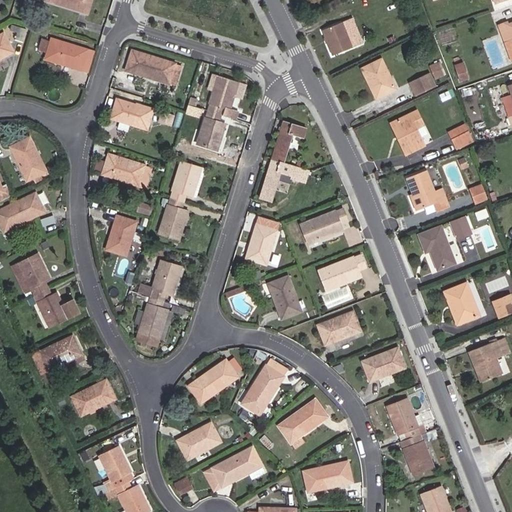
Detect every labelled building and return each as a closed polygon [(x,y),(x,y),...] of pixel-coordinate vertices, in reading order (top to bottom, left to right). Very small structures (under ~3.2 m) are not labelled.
[(45,0),(87,13),(91,0),(45,0)] [(210,15),(164,0),(136,0),(131,17),(208,40),(212,29),(207,27),(210,15)] [(334,56),(352,48),(341,22),(323,30),(334,56)] [(511,23),(508,25),(507,23),(499,26),(505,43),(511,40),(511,23)] [(14,40),(23,43),(27,29),(12,24),(10,30),(17,32),(14,40)] [(0,58),(13,52),(3,34),(0,35),(0,58)] [(44,59),(80,70),(87,50),(51,38),(50,43),(40,40),(36,51),(46,54),(44,59)] [(176,85),(181,69),(175,67),(175,65),(176,64),(132,51),(126,70),(169,84),(169,83),(176,85)] [(376,98),(396,88),(381,59),(362,69),(376,98)] [(438,64),(430,67),(434,79),(443,76),(438,64)] [(460,80),(467,77),(463,66),(456,68),(460,80)] [(435,87),(429,74),(409,84),(415,96),(435,87)] [(230,108),(238,83),(220,78),(215,91),(213,90),(207,110),(222,115),(236,120),(239,111),(230,108)] [(441,102),(452,98),(449,91),(438,96),(441,102)] [(110,118),(146,130),(153,110),(117,98),(110,118)] [(220,122),(222,115),(207,110),(206,113),(201,130),(203,131),(199,145),(217,150),(225,124),(220,122)] [(424,146),(416,129),(423,125),(417,111),(393,122),(400,137),(398,139),(405,155),(424,146)] [(173,116),(162,113),(159,122),(170,125),(173,116)] [(296,167),(284,164),(293,135),(304,138),(307,129),(283,121),(259,198),(272,202),(281,173),(291,176),(291,179),(301,182),(305,169),(303,169),(304,164),(298,162),(296,167)] [(398,139),(400,137),(393,122),(391,124),(398,139)] [(453,142),(468,133),(464,125),(449,134),(453,142)] [(457,149),(472,141),(468,133),(453,142),(457,149)] [(40,174),(46,171),(28,138),(10,147),(27,181),(32,178),(35,184),(43,180),(40,174)] [(138,184),(144,186),(150,167),(108,154),(102,174),(138,185),(138,184)] [(463,169),(467,167),(463,158),(459,160),(463,169)] [(192,196),(197,181),(195,181),(199,167),(181,162),(170,197),(184,202),(186,194),(192,196)] [(434,191),(426,171),(407,178),(419,210),(438,203),(440,210),(448,207),(441,188),(434,191)] [(486,199),(481,184),(471,188),(477,202),(486,199)] [(0,209),(0,224),(3,231),(45,212),(35,193),(0,209)] [(183,226),(188,211),(181,209),(184,202),(170,197),(159,233),(176,239),(181,225),(183,226)] [(136,211),(149,215),(152,206),(139,202),(136,211)] [(308,244),(343,231),(340,225),(348,222),(343,208),(301,224),(308,244)] [(277,230),(280,221),(260,215),(257,224),(277,230)] [(142,234),(133,232),(137,222),(117,216),(106,250),(126,256),(131,239),(140,242),(142,234)] [(457,239),(471,233),(465,217),(451,223),(457,239)] [(46,228),(54,224),(51,219),(43,223),(46,228)] [(266,264),(277,230),(257,224),(247,258),(266,264)] [(438,270),(455,263),(441,226),(419,235),(426,252),(431,250),(438,270)] [(49,247),(46,241),(40,244),(42,250),(49,247)] [(278,266),(282,255),(273,253),(270,263),(278,266)] [(45,281),(49,279),(37,254),(12,266),(24,291),(25,291),(28,297),(33,295),(49,327),(79,313),(72,299),(62,304),(56,293),(52,295),(45,281)] [(361,277),(359,272),(367,268),(361,254),(319,271),(326,288),(338,283),(339,285),(361,277)] [(181,267),(163,261),(160,269),(158,268),(152,287),(140,283),(137,293),(150,297),(138,332),(140,333),(138,341),(156,347),(159,339),(164,340),(173,312),(162,308),(167,294),(172,295),(181,267)] [(288,276),(270,283),(276,297),(274,298),(283,321),(302,314),(301,312),(306,310),(302,300),(297,302),(288,276)] [(457,324),(479,316),(466,283),(444,292),(457,324)] [(236,295),(251,289),(250,285),(234,290),(236,295)] [(499,317),(511,312),(511,301),(510,296),(493,302),(499,317)] [(326,345),(361,331),(353,311),(318,325),(326,345)] [(46,371),(81,355),(72,336),(37,352),(37,354),(33,356),(41,373),(46,371)] [(484,381),(501,374),(496,359),(510,353),(504,338),(470,351),(475,366),(478,365),(484,381)] [(370,381),(405,368),(397,348),(362,362),(370,381)] [(284,376),(288,369),(270,358),(266,365),(284,376)] [(201,403),(238,377),(226,360),(189,385),(201,403)] [(242,403),(259,414),(284,376),(266,365),(242,403)] [(81,416),(115,399),(106,380),(72,397),(81,416)] [(66,402),(63,396),(57,398),(60,404),(66,402)] [(291,443),(300,436),(333,413),(329,407),(324,411),(315,399),(278,425),(291,443)] [(423,425),(418,427),(407,399),(387,406),(398,435),(404,433),(406,439),(401,441),(414,475),(433,468),(423,441),(421,434),(426,432),(423,425)] [(177,440),(187,459),(220,441),(211,422),(177,440)] [(252,435),(258,428),(253,423),(246,430),(252,435)] [(421,434),(423,441),(442,434),(439,428),(426,432),(421,434)] [(268,449),(273,444),(264,435),(260,440),(268,449)] [(291,443),(296,448),(305,442),(300,436),(291,443)] [(119,447),(100,457),(111,480),(104,484),(108,491),(111,498),(119,494),(127,511),(145,511),(150,510),(138,486),(132,489),(125,474),(131,471),(119,447)] [(222,487),(248,472),(252,479),(265,472),(252,447),(204,472),(212,486),(219,481),(222,487)] [(308,491),(352,482),(348,462),(303,471),(308,491)] [(180,494),(193,488),(187,476),(175,484),(180,494)] [(222,487),(219,481),(212,486),(214,491),(222,487)] [(98,496),(108,491),(104,484),(93,487),(98,496)] [(451,511),(441,486),(421,494),(428,511),(451,511)]
